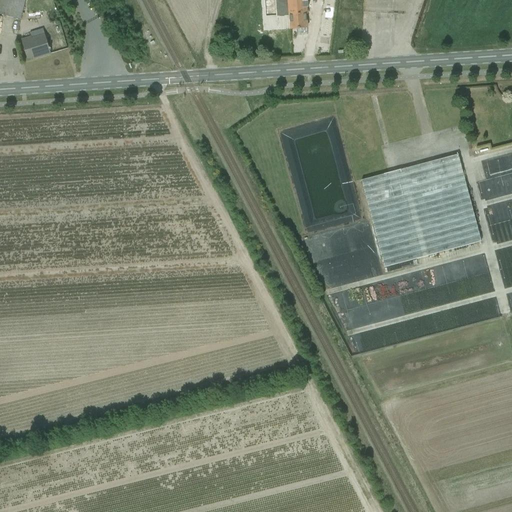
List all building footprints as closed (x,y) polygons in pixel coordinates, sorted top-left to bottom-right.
[(3,0),(0,11),(0,14),(20,21),(25,0),(3,0)] [(174,3),(172,0),(159,0),(164,9),(174,3)] [(288,0),(291,30),(307,29),(305,0),(288,0)] [(37,58),(51,54),(45,35),(32,39),(31,37),(21,39),(23,46),(27,59),(37,56),(37,58)] [(362,181),(385,268),(481,242),(458,155),(362,181)]
